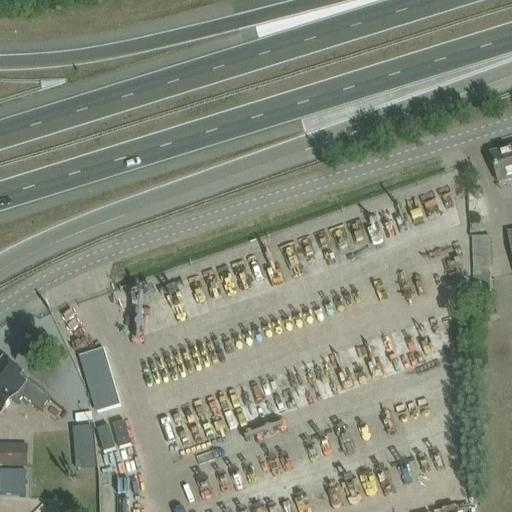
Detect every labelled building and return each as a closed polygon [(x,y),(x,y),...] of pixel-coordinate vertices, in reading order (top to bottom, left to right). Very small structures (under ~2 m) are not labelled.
[(511,148),(490,155),(499,185),(511,181),(511,148)] [(474,302),(491,302),(490,238),(474,238),(474,302)] [(119,341),(95,348),(110,405),(134,399),(119,341)] [(0,368),(0,414),(2,416),(18,395),(28,403),(39,390),(4,363),(0,368)] [(332,366),(318,372),(326,393),(340,388),(332,366)] [(188,431),(202,432),(203,404),(188,404),(188,431)] [(456,436),(482,435),(482,423),(456,423),(456,436)] [(92,427),(74,429),(76,451),(94,449),(92,427)] [(478,444),(463,447),(467,465),(482,461),(478,444)] [(26,472),(0,471),(0,472),(0,498),(25,499),(26,472)]
